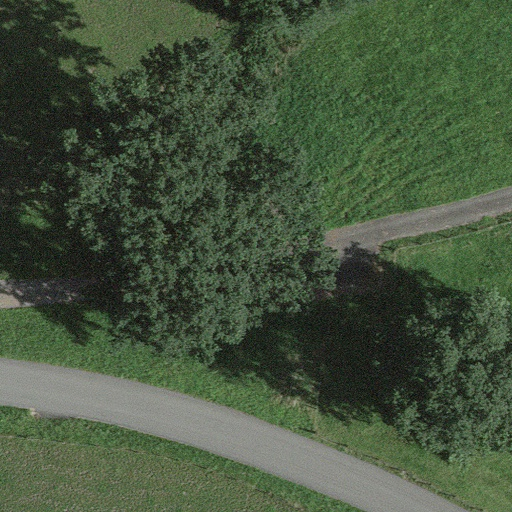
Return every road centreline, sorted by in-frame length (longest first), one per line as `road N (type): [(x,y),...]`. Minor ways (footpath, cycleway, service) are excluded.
road 1 (track): [(511,207),(402,238),(0,303)]
road 2 (unclassified): [(420,511),(203,424),(0,380)]
